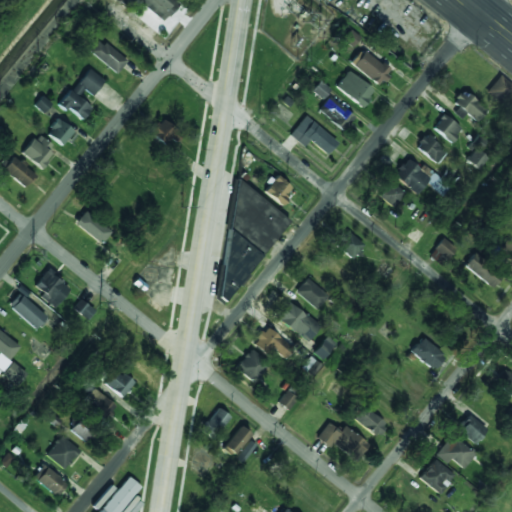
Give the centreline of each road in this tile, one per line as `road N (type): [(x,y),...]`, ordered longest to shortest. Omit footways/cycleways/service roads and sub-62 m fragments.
road 1 (residential): [(75,511),(190,357),(210,343),(490,0)]
road 2 (residential): [(511,339),(106,8)]
road 3 (tertiary): [(163,511),(243,0)]
road 4 (residential): [(382,511),(0,198)]
road 5 (residential): [(0,270),(217,0)]
road 6 (residential): [(349,511),(511,310)]
